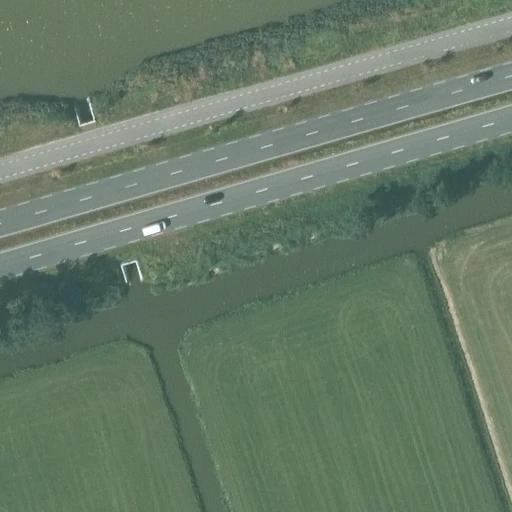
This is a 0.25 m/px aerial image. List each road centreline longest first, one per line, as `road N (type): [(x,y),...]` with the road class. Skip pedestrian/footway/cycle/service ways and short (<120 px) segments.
road 1 (primary): [(0,267),(511,119)]
road 2 (unclassified): [(511,23),(0,171)]
road 3 (primary): [(511,76),(0,223)]
